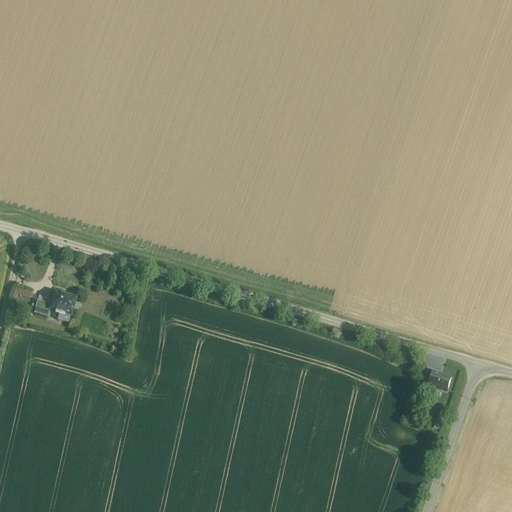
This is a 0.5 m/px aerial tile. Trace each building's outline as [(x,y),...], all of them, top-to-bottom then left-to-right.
[(30,299),(31,293),(16,290),(15,296),(30,299)] [(76,299),(54,292),(52,300),(51,305),(49,310),(50,310),(58,312),(70,316),(71,316),(76,299)] [(39,296),(37,301),(51,305),(52,300),(39,296)] [(51,305),(37,301),(34,313),(48,317),(50,310),(49,310),(51,305)] [(70,316),(58,312),(56,321),(68,324),(70,316)] [(427,373),(424,384),(430,386),(433,374),(427,373)] [(451,378),(433,373),(430,386),(429,388),(447,393),(451,378)]
